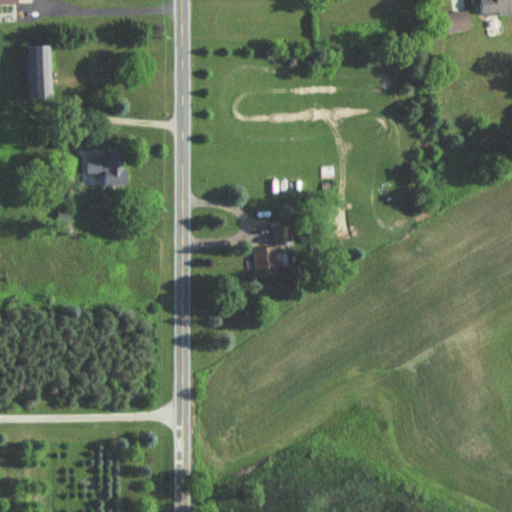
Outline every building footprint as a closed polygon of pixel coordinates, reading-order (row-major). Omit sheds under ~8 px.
[(511,0),(470,0),(472,16),(511,12),(511,7),(511,0)] [(447,33),(469,30),(467,13),(445,15),(447,33)] [(26,47),(27,99),(48,99),(47,46),(26,47)] [(103,187),(125,186),(124,158),(86,159),(86,177),(103,176),(103,187)] [(290,228),(273,228),(274,246),(290,245),(290,228)] [(275,278),(280,253),(256,248),(252,274),(275,278)]
